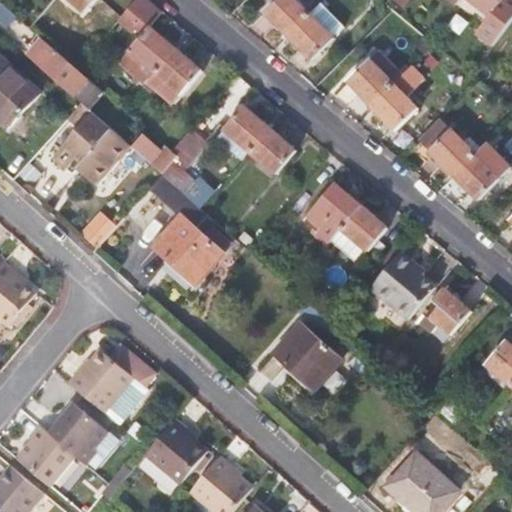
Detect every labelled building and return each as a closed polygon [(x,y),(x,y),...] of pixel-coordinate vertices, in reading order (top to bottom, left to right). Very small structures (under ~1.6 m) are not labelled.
[(19,16),(0,0),(0,28),(5,33),(19,16)] [(70,0),(89,16),(102,0),(70,0)] [(152,30),(165,13),(149,0),(138,0),(124,18),(146,36),(122,64),(147,84),(157,73),(159,74),(178,52),(152,30)] [(300,0),(278,0),(268,10),(292,35),(314,13),(300,0)] [(511,0),(470,0),(493,17),(480,33),(496,46),(511,24),(511,0)] [(339,38),(345,32),(320,7),(314,13),(339,38)] [(316,59),(339,38),(314,13),(292,35),(316,59)] [(106,93),(41,35),(27,52),(86,105),(92,110),(106,93)] [(176,106),(204,73),(178,52),(159,74),(151,84),(176,106)] [(350,83),(376,107),(404,77),(380,53),(350,83)] [(45,97),(4,60),(0,63),(0,121),(13,133),(45,97)] [(410,98),(427,81),(413,68),(404,77),(376,107),(400,131),(422,110),(410,98)] [(102,187),(136,148),(92,110),(86,105),(70,122),(81,131),(56,159),(73,172),(78,166),(102,187)] [(244,106),(216,139),(245,163),(253,153),(273,130),(244,106)] [(460,176),(480,155),(443,117),(422,138),(460,176)] [(212,144),(194,129),(174,152),(181,158),(191,167),(212,144)] [(278,174),(298,151),(273,130),(253,153),(278,174)] [(134,144),(137,146),(136,148),(154,165),(164,154),(142,135),(134,144)] [(174,152),(160,170),(166,175),(181,158),(174,152)] [(485,201),(505,181),(480,155),(460,176),(485,201)] [(202,177),(191,167),(181,158),(166,175),(187,194),(202,177)] [(187,194),(166,175),(152,190),(183,218),(198,203),(187,194)] [(319,208),(346,231),(365,207),(338,184),(319,208)] [(371,252),(390,228),(365,207),(346,231),(335,243),(358,262),(368,250),(371,252)] [(198,287),(226,257),(183,218),(155,249),(198,287)] [(373,290),(410,322),(437,289),(413,270),(418,265),(403,253),(373,290)] [(20,276),(22,273),(8,262),(0,272),(0,315),(14,327),(42,294),(20,276)] [(437,289),(441,285),(418,265),(413,270),(437,289)] [(454,337),(474,314),(447,292),(428,315),(454,337)] [(345,358),(303,321),(277,351),(318,388),(345,358)] [(490,367),(511,385),(511,345),(510,344),(490,367)] [(89,373),(86,371),(74,384),(111,414),(142,378),(152,387),(163,375),(129,346),(118,359),(107,350),(89,373)] [(113,433),(79,404),(54,434),(80,456),(92,466),(102,455),(98,451),(113,433)] [(192,431),(194,428),(182,418),(154,451),(152,454),(186,484),(215,451),(192,431)] [(35,438),(38,440),(22,458),(55,486),(70,468),(80,456),(54,434),(45,427),(35,438)] [(444,511),(464,490),(421,451),(390,485),(411,505),(414,502),(424,511),(444,511)] [(82,478),(92,466),(80,456),(70,468),(82,478)] [(225,456),(196,491),(220,511),(237,511),(259,487),(236,468),(238,466),(225,456)] [(0,504),(9,511),(32,511),(47,494),(15,467),(0,484),(0,504)]
